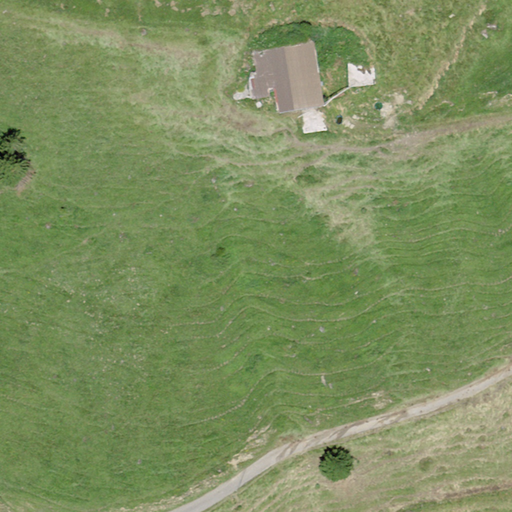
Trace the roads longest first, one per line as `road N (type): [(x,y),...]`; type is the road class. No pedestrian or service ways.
road 1 (unclassified): [(189,511),(296,447),(454,397),(511,368)]
road 2 (track): [(315,119),(408,129),(511,115)]
